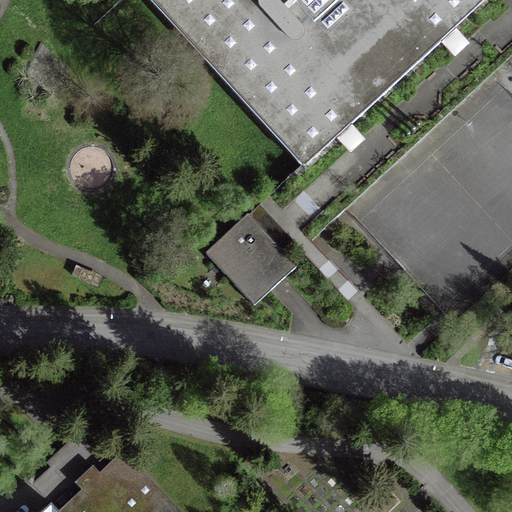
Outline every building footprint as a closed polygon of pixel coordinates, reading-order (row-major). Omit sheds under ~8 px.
[(485,0),(146,0),(302,169),(485,0)] [(204,255),(253,307),(295,269),(247,216),(204,255)] [(70,277),(96,288),(101,279),(75,267),(70,277)] [(389,317),(384,321),(395,333),(400,329),(389,317)] [(177,511),(123,453),(83,490),(57,462),(31,486),(50,506),(42,511),(177,511)]
